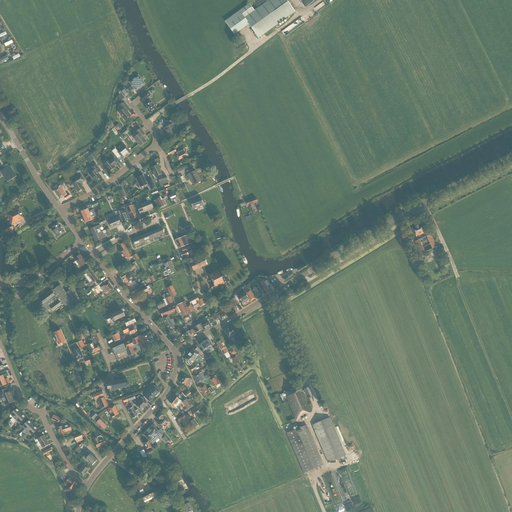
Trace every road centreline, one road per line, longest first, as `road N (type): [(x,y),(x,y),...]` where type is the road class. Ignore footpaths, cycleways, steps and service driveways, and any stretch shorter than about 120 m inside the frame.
road 1 (tertiary): [(175,352),(511,157)]
road 2 (residential): [(87,486),(41,413),(25,403),(0,342)]
road 3 (residential): [(153,327),(102,351),(110,373),(103,386),(134,430)]
road 4 (track): [(320,408),(308,421),(327,469),(309,477),(324,511)]
